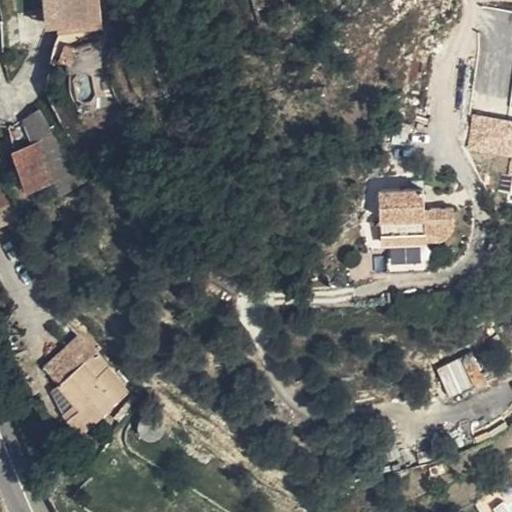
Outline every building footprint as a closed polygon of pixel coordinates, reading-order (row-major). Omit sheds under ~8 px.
[(63,21),(105,16),(103,0),(46,0),(48,9),(62,17),(63,21)] [(62,17),(48,9),(49,23),(63,21),(62,17)] [(64,27),(106,23),(105,16),(63,21),(64,27)] [(23,184),(27,183),(41,181),(48,180),(51,199),(77,188),(54,127),(50,106),(17,114),(17,132),(18,137),(36,135),(36,140),(18,143),(23,184)] [(43,200),(41,181),(27,183),(29,202),(43,200)] [(431,190),(385,189),(385,245),(447,243),(460,231),(458,209),(430,208),(431,190)] [(48,362),(77,404),(64,413),(74,427),(122,395),(103,366),(90,375),(80,359),(77,361),(69,348),(48,362)] [(460,362),(472,384),(482,378),(470,356),(460,362)] [(449,396),(471,386),(458,358),(436,369),(449,396)]
